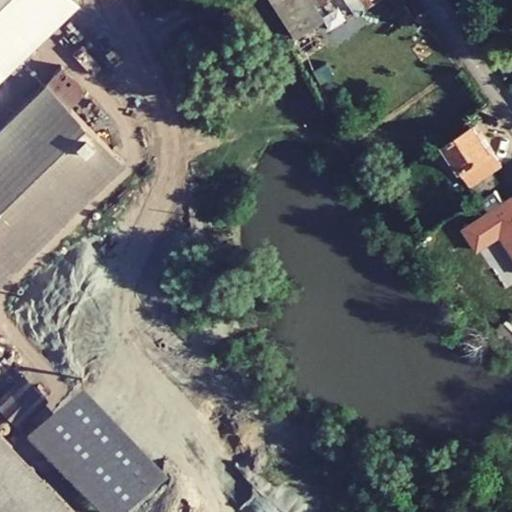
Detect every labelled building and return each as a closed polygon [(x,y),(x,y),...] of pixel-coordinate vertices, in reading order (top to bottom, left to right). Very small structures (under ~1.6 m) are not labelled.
[(0,0),(0,285),(143,149),(108,111),(71,72),(0,138),(0,80),(80,4),(76,0),(0,0)] [(271,0),(294,38),(309,29),(290,0),(322,0),(323,1),(325,0),(351,0),(352,1),(353,0),(358,0),(360,3),(364,0),(271,0)] [(443,145),(468,185),(500,166),(476,125),(443,145)] [(502,237),(511,250),(511,199),(465,231),(478,251),(502,237)] [(47,399),(22,374),(0,395),(0,408),(18,427),(47,399)] [(114,511),(166,462),(81,375),(28,427),(109,511),(114,511)] [(78,511),(0,429),(0,511),(78,511)]
